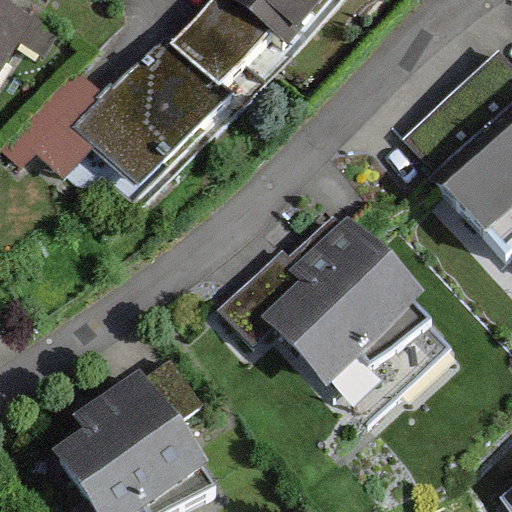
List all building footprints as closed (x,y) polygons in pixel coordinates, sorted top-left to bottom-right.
[(0,0),(0,105),(52,22),(14,0),(0,0)] [(237,0),(224,0),(186,40),(233,87),(282,37),(237,0)] [(349,0),(237,0),(282,37),(303,55),(349,0)] [(186,40),(179,32),(82,128),(152,197),(248,102),(233,87),(186,40)] [(511,58),(499,45),(407,134),(442,169),(511,101),(511,58)] [(511,118),(493,136),(511,153),(511,118)] [(511,153),(493,136),(437,187),(511,256),(511,153)] [(294,276),(309,292),(268,331),(335,403),(439,307),(356,218),(294,276)] [(87,442),(58,463),(92,511),(172,511),(220,479),(146,372),(73,423),(87,442)]
